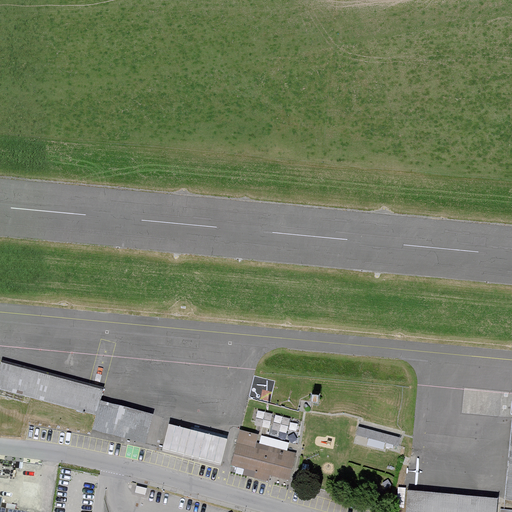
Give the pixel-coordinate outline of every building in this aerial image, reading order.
[(102,390),(3,363),(0,372),(0,388),(97,415),(93,429),(145,443),(153,414),(99,400),(102,390)] [(320,394),(311,393),(311,401),(319,402),(320,394)] [(209,434),(169,424),(162,450),(220,464),(226,439),(209,434)] [(386,443),(398,445),(401,437),(359,427),(357,435),(369,438),(367,445),(384,449),(386,443)] [(258,435),(239,430),(230,465),(254,471),(253,477),(268,480),(269,475),(289,480),(296,453),(256,443),(258,435)] [(500,511),(501,500),(413,492),(411,511),(500,511)]
